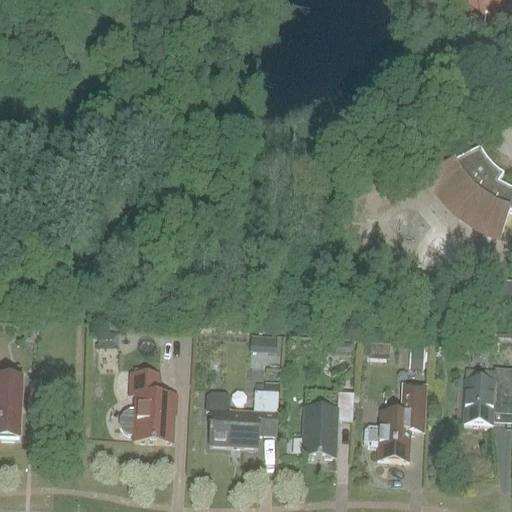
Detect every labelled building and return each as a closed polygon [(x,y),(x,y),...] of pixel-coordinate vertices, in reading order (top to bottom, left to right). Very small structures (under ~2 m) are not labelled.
[(461,150),(475,143),(471,135),(457,142),(461,150)] [(481,150),(427,177),(435,192),(457,217),(485,235),(501,240),(510,213),(511,213),(511,190),(510,190),(499,184),(504,176),(500,173),(496,170),(494,168),(491,165),(488,162),(486,159),(483,155),(481,150)] [(511,303),(511,284),(501,284),(500,303),(511,303)] [(276,342),(251,340),(250,356),(275,358),(276,342)] [(495,341),(483,341),(483,353),(495,354),(495,341)] [(354,359),(355,347),(341,347),(341,358),(354,359)] [(410,351),(409,372),(424,373),(424,372),(426,372),(426,352),(424,352),(424,351),(410,351)] [(511,417),(511,372),(494,372),(494,386),(466,384),(464,428),(493,429),(494,417),(511,417)] [(121,421),(120,429),(123,434),(128,437),(134,438),(133,445),(172,447),(173,411),(175,411),(176,399),(159,398),(160,378),(131,377),(130,397),(135,398),(135,413),(129,413),(124,416),(121,421)] [(0,442),(20,443),(23,383),(0,381),(0,442)] [(263,386),(263,396),(278,396),(278,387),(263,386)] [(378,464),(410,466),(411,434),(425,435),(427,389),(403,388),(402,417),(380,416),(379,430),(369,430),(365,434),(365,445),(368,450),(378,450),(378,464)] [(208,402),(207,416),(212,417),(211,450),(258,452),(259,439),(276,440),(278,396),(263,396),(255,395),(254,417),(229,416),(230,403),(226,399),(212,398),(208,402)] [(354,425),(355,397),(338,396),(338,413),(305,412),(303,460),(336,462),(338,425),(354,425)]
